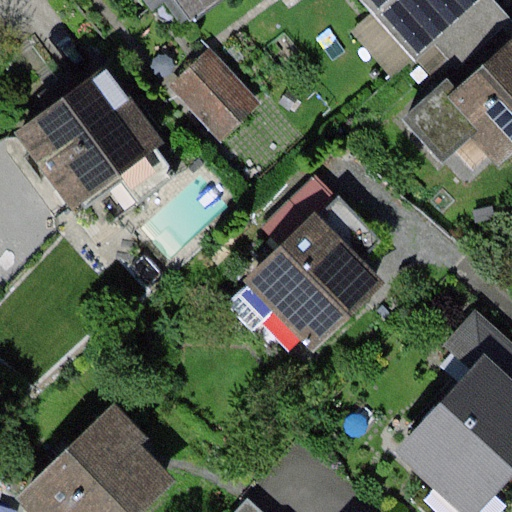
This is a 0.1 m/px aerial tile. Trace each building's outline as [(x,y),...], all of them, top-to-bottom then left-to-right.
[(129,0),(165,45),(221,0),(129,0)] [(362,0),(421,67),(490,6),(484,0),(362,0)] [(421,67),(384,99),(462,188),(511,143),(511,31),(490,6),(421,67)] [(203,60),(164,90),(211,149),(249,119),(203,60)] [(104,69),(24,123),(73,194),(153,140),(104,69)] [(307,223),(221,308),(288,374),(373,290),(307,223)] [(511,396),(482,367),(391,457),(445,511),(473,511),(511,474),(511,396)] [(95,408),(8,494),(26,511),(157,511),(178,491),(95,408)] [(346,511),(379,511),(360,496),(346,511)]
